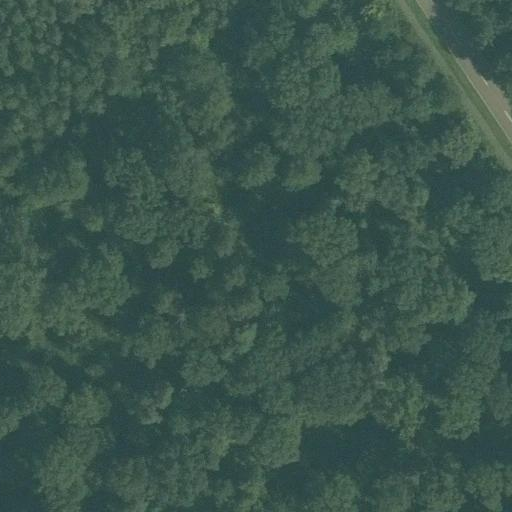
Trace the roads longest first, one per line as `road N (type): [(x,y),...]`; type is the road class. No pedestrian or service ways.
road 1 (track): [(511,229),(243,511)]
road 2 (tertiary): [(429,0),(511,123)]
